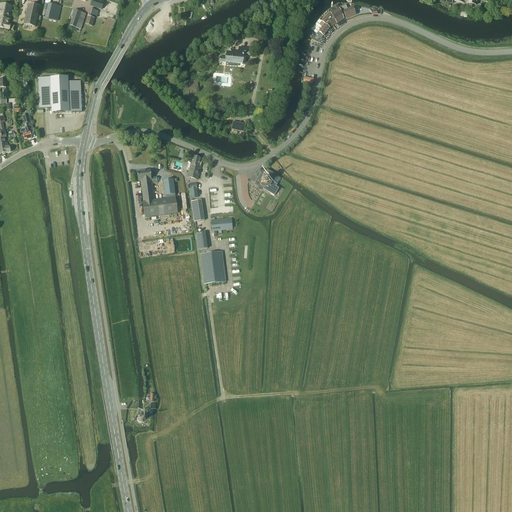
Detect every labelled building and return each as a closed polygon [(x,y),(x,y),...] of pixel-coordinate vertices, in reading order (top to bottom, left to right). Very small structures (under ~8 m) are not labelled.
[(92,1),(90,6),(101,10),(103,5),(104,3),(101,2),(100,3),(92,1)] [(0,28),(9,31),(11,25),(8,25),(12,6),(0,3),(0,28)] [(35,27),(39,7),(28,4),(23,25),(35,27)] [(57,21),(61,7),(48,4),(44,18),(57,21)] [(346,19),(355,15),(352,7),(343,11),(343,12),(346,19)] [(319,19),(310,30),(316,35),(319,38),(322,35),(323,36),(329,29),(329,28),(336,23),(337,24),(343,19),(341,13),(340,11),(339,8),(330,14),(329,13),(321,21),(319,19)] [(81,30),(86,14),(74,10),(71,18),(72,18),(70,26),(81,30)] [(92,27),(94,19),(87,16),(85,24),(92,27)] [(220,57),(219,60),(219,62),(226,62),(226,63),(242,64),(243,55),(251,56),(251,49),(239,48),(238,54),(227,53),(226,58),(220,57)] [(39,109),(43,109),(56,108),(56,113),(64,113),(82,112),(80,82),(63,82),(63,78),(55,78),(38,78),(39,109)] [(245,131),(246,124),(234,121),(232,128),(245,131)] [(28,132),(27,127),(19,129),(21,134),(25,133),(25,134),(22,134),(24,140),(32,138),(30,132),(26,133),(26,132),(28,132)] [(191,165),(199,167),(201,159),(193,157),(191,165)] [(191,164),(187,178),(197,180),(200,167),(199,167),(191,165),(191,164)] [(250,180),(250,181),(255,184),(254,184),(263,190),(263,189),(268,192),(274,196),(279,188),(276,187),(277,184),(274,183),(275,181),(278,176),(267,170),(265,172),(259,169),(257,174),(255,173),(252,177),(250,180)] [(150,170),(137,172),(138,182),(141,181),(143,202),(142,202),(144,218),(177,214),(173,180),(163,181),(165,199),(154,201),(152,190),(152,184),(157,184),(156,178),(151,178),(150,170)] [(191,198),(198,197),(196,183),(189,184),(190,190),(191,198)] [(201,201),(191,202),(194,222),(204,221),(201,201)] [(231,219),(211,221),(212,232),(232,230),(231,219)] [(198,250),(207,249),(205,233),(196,234),(198,250)] [(225,283),(221,252),(200,255),(204,285),(225,283)] [(144,420),(144,419),(143,417),(145,415),(142,413),(140,413),(140,415),(138,415),(137,415),(137,416),(136,418),(136,419),(137,420),(137,421),(139,422),(140,423),(142,423),(143,422),(144,421),(144,420)]
